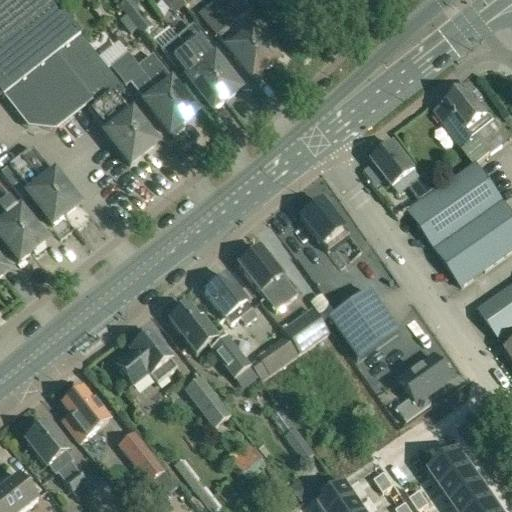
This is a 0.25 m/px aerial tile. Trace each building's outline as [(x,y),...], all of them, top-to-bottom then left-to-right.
[(92,104),(95,107),(105,99),(110,106),(116,101),(124,95),(48,0),(0,0),(0,99),(4,100),(27,130),(54,133),(92,104)] [(176,0),(161,0),(173,17),(183,10),(176,0)] [(254,9),(246,0),(234,0),(246,15),(254,9)] [(218,16),(263,73),(276,63),(251,31),(249,33),(239,20),(246,15),(235,2),(228,8),(218,16)] [(128,3),(119,10),(141,39),(151,31),(128,3)] [(263,73),(218,16),(209,23),(219,36),(217,37),(227,50),(226,51),(250,83),(263,73)] [(176,42),(224,105),(238,94),(213,62),(211,63),(201,51),(205,48),(191,31),(176,42)] [(174,72),(178,69),(188,81),(186,83),(211,115),(224,105),(176,42),(161,54),(174,72)] [(125,88),(130,84),(145,104),(144,105),(168,137),(181,127),(147,82),(140,74),(136,69),(137,68),(127,55),(110,69),(125,88)] [(140,74),(147,82),(181,127),(195,117),(170,85),(173,83),(152,57),(137,68),(136,69),(140,74)] [(474,169),(475,168),(498,151),(511,140),(497,122),(493,125),(488,118),(480,107),(482,105),(470,90),(457,100),(456,98),(447,105),(448,107),(434,118),(474,169)] [(105,99),(95,107),(87,113),(105,136),(104,137),(129,169),(155,148),(130,116),(129,117),(116,101),(110,106),(105,99)] [(431,200),(437,195),(424,176),(417,181),(413,176),(414,175),(393,149),(383,157),(380,157),(375,161),(375,164),(372,166),(392,192),(393,191),(399,198),(405,193),(417,210),(420,207),(415,200),(426,193),(431,200)] [(19,161),(65,219),(78,209),(53,177),(52,178),(31,151),(19,161)] [(28,197),(27,198),(51,229),(65,219),(19,161),(7,170),(28,197)] [(420,207),(417,210),(408,216),(435,253),(502,207),(475,168),(474,169),(437,195),(431,200),(420,207)] [(27,198),(28,197),(7,170),(2,175),(22,201),(27,198)] [(0,217),(31,256),(44,246),(19,214),(17,216),(0,194),(0,217)] [(300,221),(321,247),(327,254),(347,239),(341,231),(342,231),(321,205),(311,212),(309,209),(300,216),(302,219),(300,221)] [(511,221),(502,207),(435,253),(461,291),(511,254),(511,221)] [(0,244),(18,266),(31,256),(0,217),(0,244)] [(260,295),(264,301),(275,315),(296,299),(281,279),(260,252),(250,260),(247,257),(238,264),(240,267),(238,269),(259,296),(260,295)] [(224,334),(227,338),(229,340),(247,326),(256,320),(245,306),(246,305),(225,279),(215,287),(213,284),(205,290),(207,293),(204,295),(224,322),(217,326),(223,334),(224,333),(224,334)] [(511,291),(479,315),(499,344),(511,335),(511,291)] [(364,297),(324,326),(354,368),(394,339),(388,330),(386,331),(368,307),(370,306),(364,297)] [(188,348),(195,357),(207,347),(211,351),(227,338),(224,334),(216,341),(209,332),(210,331),(201,320),(199,322),(188,308),(180,315),(177,314),(172,318),(172,321),(168,324),(188,348)] [(282,333),(300,358),(330,336),(312,311),(282,333)] [(115,369),(132,389),(147,377),(149,379),(156,387),(176,372),(169,363),(170,362),(151,337),(129,354),(131,356),(115,369)] [(251,369),(249,366),(227,338),(211,351),(235,382),(250,369),(251,369)] [(284,341),(268,353),(249,366),(251,369),(250,369),(258,380),(261,384),(268,379),(296,359),(284,341)] [(402,421),(405,426),(429,408),(424,400),(449,382),(446,378),(447,377),(448,374),(440,363),(437,363),(436,364),(433,360),(398,384),(410,402),(406,405),(395,412),(402,421)] [(217,404),(199,381),(183,394),(213,433),(230,420),(217,404)] [(81,392),(72,399),(68,398),(64,401),(64,406),(61,408),(80,432),(86,439),(108,423),(101,415),(102,415),(93,404),(91,406),(81,392)] [(45,427),(36,434),(32,433),(27,437),(27,442),(24,444),(45,470),(48,469),(55,478),(57,476),(71,495),(84,485),(69,466),(71,465),(64,456),(66,454),(45,427)] [(313,457),(294,430),(283,438),(301,465),(313,457)] [(133,435),(117,448),(148,487),(164,474),(133,435)] [(231,463),(247,484),(266,469),(250,449),(231,463)] [(458,454),(428,475),(439,491),(469,471),(458,454)] [(173,469),(206,511),(217,511),(219,511),(182,463),(173,469)] [(469,471),(439,491),(450,507),(480,486),(469,471)] [(374,484),(378,490),(388,484),(384,477),(374,484)] [(3,483),(0,485),(0,495),(13,511),(26,511),(37,504),(17,479),(7,487),(3,483)] [(312,484),(296,496),(301,504),(318,491),(312,484)] [(392,490),(388,484),(378,490),(382,497),(392,490)] [(480,486),(450,507),(453,511),(476,511),(491,502),(480,486)] [(345,488),(315,508),(317,511),(345,511),(357,505),(345,488)] [(0,511),(13,511),(0,495),(0,511)] [(414,509),(424,502),(419,496),(410,502),(414,509)] [(422,511),(428,508),(424,502),(414,509),(416,511),(422,511)] [(497,511),(491,502),(476,511),(497,511)]
